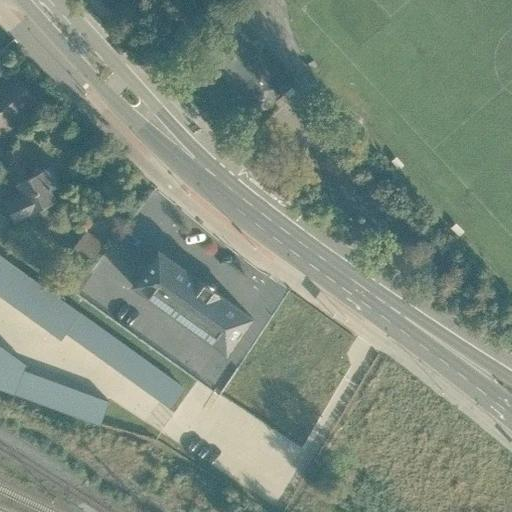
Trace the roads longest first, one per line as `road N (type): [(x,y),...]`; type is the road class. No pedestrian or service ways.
road 1 (tertiary): [(387,315),(198,169),(37,0)]
road 2 (tertiary): [(387,315),(511,409)]
road 3 (tertiary): [(511,389),(387,315)]
